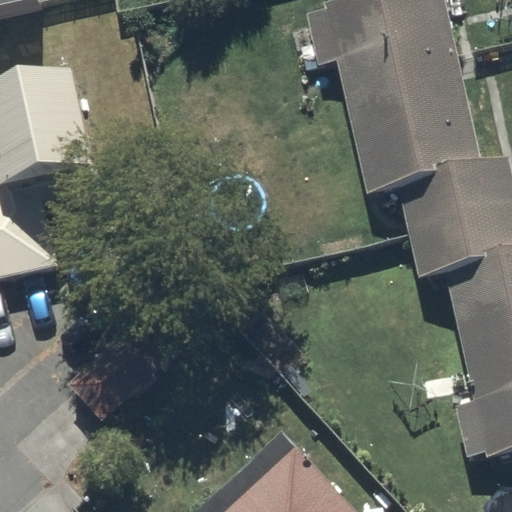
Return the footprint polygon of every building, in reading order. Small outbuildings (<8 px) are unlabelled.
[(0,0),(0,38),(45,28),(38,0),(0,0)] [(321,81),(338,77),(368,214),(401,206),(422,297),(448,291),(476,416),(456,420),(467,472),(485,467),(487,477),(511,471),(511,176),(511,170),(484,176),(444,0),(410,0),(308,23),(321,81)] [(101,198),(77,89),(0,106),(0,294),(63,281),(48,210),(101,198)] [(156,330),(74,399),(105,436),(187,367),(156,330)] [(335,483),(328,489),(288,447),(219,511),(349,511),(339,501),(345,494),(335,483)]
